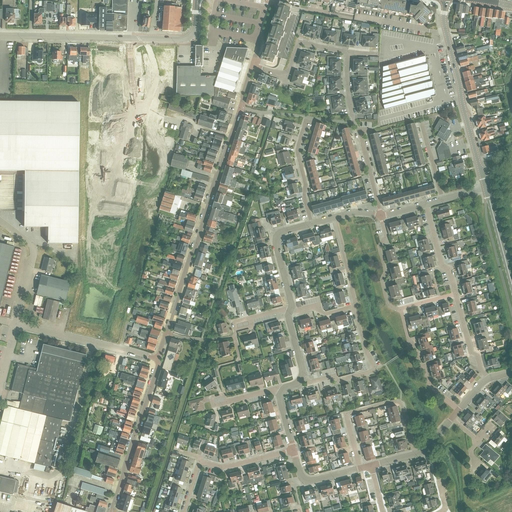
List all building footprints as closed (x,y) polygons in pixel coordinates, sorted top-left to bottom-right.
[(112,0),(112,9),(107,9),(107,8),(99,8),(99,31),(127,32),(127,16),(127,0),(112,0)] [(358,0),(333,0),(333,4),(332,10),(335,11),(337,2),(346,4),(346,7),(357,9),(357,6),(357,5),(358,3),(358,0)] [(382,9),(383,0),(358,0),(358,3),(357,5),(357,6),(368,8),(370,8),(381,10),(382,9)] [(383,0),(382,9),(381,10),(396,13),(398,1),(394,0),(383,0)] [(402,1),(398,1),(396,13),(410,15),(412,3),(407,2),(406,1),(407,0),(403,0),(402,1)] [(38,10),(35,10),(34,15),(34,24),(35,24),(36,25),(37,25),(38,24),(41,24),(41,14),(44,14),(44,11),(46,11),(46,12),(52,12),(52,4),(46,4),(46,2),(42,2),(41,7),(41,9),(38,9),(38,10)] [(278,57),(279,55),(288,58),(301,18),(291,15),(292,14),(289,13),(292,6),(280,2),(275,18),(274,18),(273,21),(274,21),(274,22),(273,21),(272,25),(273,25),(271,31),(269,37),(268,37),(267,40),(268,40),(268,41),(267,40),(266,44),(262,56),(261,59),(262,59),(262,60),(273,64),(276,56),(278,57)] [(414,4),(412,3),(410,15),(414,16),(415,17),(417,15),(418,16),(415,19),(417,21),(420,18),(420,19),(419,20),(421,22),(422,25),(429,23),(428,18),(432,13),(433,15),(434,14),(423,5),(418,3),(414,2),(414,4)] [(67,5),(67,14),(68,14),(68,22),(69,22),(69,27),(75,27),(75,18),(75,14),(71,14),(71,5),(67,5)] [(163,16),(162,31),(172,32),(173,32),(180,32),(180,31),(181,31),(181,32),(182,24),(181,24),(180,24),(182,8),(174,8),(174,7),(164,6),(163,13),(163,16)] [(468,12),(468,15),(472,15),(475,16),(474,21),(473,21),(472,26),(471,29),(476,30),(476,27),(479,8),(474,7),(473,12),(468,12)] [(15,10),(11,10),(8,10),(7,12),(6,12),(6,22),(8,22),(8,23),(14,23),(14,19),(15,14),(15,10)] [(145,11),(142,27),(145,27),(145,28),(147,29),(148,28),(151,17),(151,12),(148,11),(145,11)] [(505,25),(508,25),(509,18),(505,18),(504,17),(505,12),(500,11),(497,30),(499,31),(500,25),(505,25)] [(89,23),(97,23),(97,15),(89,15),(90,14),(82,14),(81,26),(89,26),(89,23)] [(310,38),(313,28),(309,27),(310,24),(305,22),(303,29),(306,29),(304,36),(310,38)] [(313,28),(310,38),(316,39),(318,33),(321,33),(322,27),(317,25),(316,29),(313,28)] [(329,42),(331,32),(328,32),(329,28),(323,27),(322,34),(325,34),(324,41),(323,41),(329,42)] [(331,32),(329,42),(336,43),(335,43),(337,37),(340,37),(341,30),(335,29),(335,33),(331,32)] [(349,45),(350,36),(345,35),(346,29),(342,29),(341,37),(344,38),(343,44),(343,45),(349,45)] [(351,31),(350,36),(349,45),(355,46),(356,39),(359,40),(360,33),(354,32),(354,31),(351,31)] [(369,47),(370,37),(366,37),(367,33),(361,33),(360,40),(364,40),(363,47),(369,47)] [(373,38),(370,37),(369,47),(375,48),(375,47),(375,41),(379,41),(379,34),(373,34),(373,38)] [(475,49),(474,46),(471,47),(465,48),(464,46),(456,48),(457,54),(475,49)] [(28,48),(25,48),(18,48),(18,52),(17,52),(17,59),(25,59),(25,56),(28,56),(28,48)] [(69,56),(69,60),(74,60),(74,62),(79,62),(79,56),(76,56),(76,48),(73,48),(72,48),(70,48),(69,56)] [(86,60),(89,60),(90,49),(84,49),(84,48),(80,48),(80,56),(83,56),(83,64),(86,64),(86,60)] [(219,75),(215,87),(220,89),(222,89),(234,93),(243,64),(245,59),(248,50),(248,49),(232,48),(232,50),(226,53),(224,58),(219,75)] [(37,62),(37,63),(38,63),(39,63),(39,64),(40,64),(40,63),(41,63),(42,62),(42,61),(43,52),(34,51),(34,55),(33,55),(32,61),(36,61),(36,62),(37,62)] [(62,60),(62,56),(61,56),(61,52),(52,52),(52,60),(62,60)] [(302,52),(300,58),(309,61),(310,58),(314,60),(316,54),(309,52),(308,55),(302,53),(302,52)] [(458,56),(459,61),(477,56),(477,55),(477,54),(468,56),(467,53),(458,56)] [(382,92),(382,99),(385,110),(414,102),(431,97),(436,96),(434,91),(431,77),(429,69),(425,55),(421,56),(394,63),(390,64),(385,66),(383,66),(383,81),(382,89),(382,92)] [(478,56),(459,61),(461,67),(469,65),(468,62),(478,59),(478,56)] [(141,57),(130,57),(130,96),(141,96),(141,57)] [(331,66),(341,66),(341,60),(334,60),(334,57),(327,57),(327,63),(331,63),(331,66)] [(309,61),(300,58),(298,64),(305,66),(304,69),(310,71),(312,66),(308,65),(309,61)] [(354,66),(364,67),(364,63),(368,64),(368,58),(361,58),(361,61),(354,60),(354,66)] [(196,66),(188,66),(177,66),(177,97),(214,97),(218,97),(220,89),(215,87),(219,75),(201,75),(201,66),(196,66)] [(341,66),(331,66),(331,69),(327,69),(327,75),(334,75),(334,72),(340,72),(340,73),(341,73),(341,66)] [(354,66),(354,73),(354,72),(361,73),(361,76),(367,76),(368,70),(364,70),(364,67),(354,66)] [(475,70),(463,73),(464,78),(473,76),(483,73),(482,68),(475,70)] [(296,71),(294,77),(303,80),(304,77),(308,78),(310,73),(303,70),(302,73),(296,71)] [(260,76),(258,82),(262,84),(276,88),(277,84),(271,82),(273,78),(268,77),(265,75),(263,75),(262,77),(260,76)] [(331,85),(341,85),(341,78),(341,79),(334,79),(334,76),(327,76),(327,82),(331,82),(331,85)] [(303,80),(294,77),(292,83),(298,85),(298,88),(304,90),(306,84),(302,83),(303,80)] [(354,81),(355,87),(366,86),(368,86),(368,83),(367,77),(361,78),(361,81),(354,81)] [(485,77),(482,78),(478,79),(465,83),(466,87),(479,84),(478,81),(486,80),(485,77)] [(479,84),(466,87),(468,92),(476,90),(481,88),(480,86),(486,84),(485,82),(479,84)] [(96,83),(90,83),(89,163),(117,164),(118,94),(117,94),(118,87),(96,86),(96,83)] [(251,88),(250,93),(258,96),(259,93),(256,92),(256,90),(257,88),(258,88),(261,89),(262,86),(253,83),(251,88)] [(341,85),(331,85),(331,88),(328,89),(328,94),(335,94),(335,91),(341,91),(342,91),(341,85)] [(366,86),(355,87),(355,94),(355,93),(362,93),(362,96),(369,95),(369,89),(368,86),(366,86)] [(219,92),(218,97),(222,98),(223,94),(228,95),(228,97),(235,100),(237,94),(234,93),(222,89),(221,92),(221,93),(219,92)] [(469,99),(477,97),(477,94),(485,92),(485,93),(488,93),(487,89),(468,94),(469,99)] [(250,93),(246,104),(254,106),(255,105),(255,102),(256,100),(258,101),(260,97),(258,96),(250,93)] [(330,105),(343,103),(342,97),(336,98),(335,95),(326,96),(327,100),(329,99),(330,105)] [(485,114),(484,112),(483,108),(480,109),(478,103),(486,101),(486,102),(491,100),(492,104),(499,102),(497,95),(470,101),(471,107),(475,106),(476,110),(477,110),(478,116),(485,114)] [(357,101),(356,102),(358,108),(367,106),(367,102),(370,102),(369,96),(363,97),(363,100),(357,102),(357,101)] [(222,98),(218,97),(214,97),(212,104),(228,109),(231,100),(225,98),(222,98)] [(268,99),(267,103),(266,105),(275,107),(276,105),(277,106),(278,102),(268,99)] [(343,103),(330,105),(331,114),(338,113),(338,110),(344,109),(345,109),(343,103)] [(367,106),(358,108),(359,114),(359,113),(366,112),(366,115),(373,114),(372,108),(368,109),(367,106)] [(141,111),(130,111),(129,152),(140,153),(141,111)] [(204,114),(203,116),(215,120),(225,123),(228,114),(217,111),(215,117),(211,115),(210,116),(204,114)] [(198,124),(198,125),(212,129),(214,130),(214,128),(215,126),(215,125),(214,124),(214,123),(215,120),(203,116),(201,115),(201,116),(198,124)] [(271,121),(264,118),(262,125),(269,127),(271,121)] [(498,118),(495,119),(494,119),(491,120),(476,124),(477,128),(480,127),(481,129),(486,127),(486,124),(499,121),(498,118)] [(440,119),(434,129),(439,132),(436,136),(440,139),(441,139),(444,141),(446,142),(449,137),(452,133),(452,132),(450,131),(450,130),(449,128),(450,125),(440,119)] [(225,123),(215,120),(214,123),(220,124),(219,126),(228,129),(229,124),(225,123)] [(239,128),(245,130),(247,131),(249,132),(250,127),(247,126),(248,122),(241,120),(239,128)] [(293,133),(295,127),(292,126),(293,123),(285,120),(283,127),(287,128),(286,131),(293,133)] [(183,127),(192,130),(193,126),(187,124),(188,123),(185,122),(183,127)] [(315,129),(322,131),(324,125),(317,123),(315,129)] [(215,126),(214,128),(217,129),(217,127),(219,127),(219,128),(221,128),(219,132),(226,134),(228,129),(219,126),(216,125),(215,125),(215,126)] [(239,128),(235,140),(241,142),(243,135),(246,136),(247,132),(244,131),(245,130),(239,128)] [(343,136),(350,134),(349,128),(341,130),(343,136)] [(322,131),(315,129),(313,135),(321,137),(322,131)] [(497,132),(480,137),(481,140),(484,140),(484,141),(494,139),(493,136),(498,135),(497,132)] [(211,133),(209,138),(222,142),(224,137),(211,133)] [(279,137),(278,140),(281,141),(280,143),(288,146),(289,141),(291,142),(292,136),(280,133),(279,137)] [(321,137),(313,135),(312,141),(319,143),(321,137)] [(222,142),(209,138),(207,137),(206,141),(208,141),(207,143),(221,147),(222,142)] [(231,151),(239,153),(244,155),(246,148),(244,147),(245,143),(241,142),(235,140),(231,151)] [(319,143),(312,141),(310,147),(317,149),(319,143)] [(438,148),(437,150),(438,152),(438,153),(444,151),(449,149),(449,146),(447,146),(447,145),(443,143),(441,142),(438,148)] [(203,146),(206,147),(218,151),(219,152),(221,147),(213,144),(213,146),(204,143),(203,146)] [(277,153),(283,152),(282,146),(275,144),(277,153)] [(489,148),(488,146),(482,147),(484,155),(496,152),(496,151),(498,150),(497,146),(489,148)] [(207,155),(216,158),(218,152),(202,147),(201,150),(208,152),(207,155)] [(317,149),(310,147),(308,153),(315,155),(317,149)] [(239,153),(231,151),(230,155),(237,158),(243,160),(244,157),(238,155),(239,153)] [(290,157),(289,152),(279,154),(282,166),(291,164),(289,157),(290,157)] [(174,153),(171,167),(172,167),(185,170),(188,159),(185,158),(186,157),(174,153)] [(200,153),(199,156),(204,157),(203,160),(205,160),(207,161),(214,163),(216,158),(207,155),(200,153)] [(451,167),(449,167),(450,172),(451,175),(452,175),(455,174),(455,176),(460,175),(464,174),(464,172),(463,169),(463,167),(464,167),(463,160),(461,161),(461,160),(460,156),(453,158),(454,163),(450,164),(451,167)] [(198,161),(197,163),(198,164),(199,164),(213,168),(214,163),(207,161),(205,160),(204,163),(198,161)] [(308,168),(316,166),(314,160),(307,162),(308,168)] [(211,173),(211,174),(213,168),(199,164),(197,169),(201,170),(202,167),(205,168),(204,171),(211,174),(211,173)] [(226,167),(222,179),(232,182),(232,180),(236,182),(237,179),(232,178),(234,172),(241,174),(241,173),(242,170),(236,168),(236,169),(226,166),(226,167)] [(287,180),(295,178),(293,170),(292,167),(282,169),(283,173),(285,173),(287,180)] [(360,170),(352,172),(354,178),(361,176),(360,170)] [(210,178),(183,171),(181,175),(182,175),(181,177),(187,178),(187,177),(190,178),(191,178),(192,176),(194,178),(198,179),(198,180),(201,181),(201,180),(208,182),(210,178)] [(232,182),(222,179),(221,184),(229,186),(235,188),(237,182),(236,182),(232,180),(232,182)] [(290,190),(298,188),(297,183),(294,184),(293,181),(284,183),(285,186),(288,185),(290,190)] [(188,188),(187,191),(204,196),(206,190),(207,187),(199,184),(197,191),(188,188)] [(221,184),(218,193),(226,196),(228,189),(234,191),(235,188),(229,186),(221,184)] [(320,184),(313,186),(314,192),(322,190),(320,184)] [(298,188),(290,190),(291,195),(288,196),(288,199),(297,197),(296,194),(299,193),(298,188)] [(182,190),(182,193),(186,194),(195,197),(194,200),(202,202),(204,196),(187,191),(183,190),(182,190)] [(366,191),(360,193),(362,200),(368,198),(366,191)] [(175,215),(181,197),(165,192),(160,210),(175,215)] [(218,193),(215,202),(226,206),(228,201),(232,202),(233,198),(232,198),(229,197),(227,196),(226,196),(218,193)] [(269,197),(258,195),(261,203),(270,201),(269,197)] [(350,203),(348,196),(342,198),(342,199),(344,205),(350,203)] [(342,199),(336,200),(338,208),(344,206),(344,205),(342,199)] [(264,212),(273,210),(271,201),(263,203),(264,212)] [(213,208),(223,212),(224,211),(229,212),(230,208),(228,207),(214,203),(213,208)] [(320,213),(318,205),(312,207),(314,214),(320,213)] [(449,210),(450,210),(449,206),(442,208),(443,211),(437,212),(439,219),(450,216),(449,210)] [(287,212),(284,213),(285,219),(288,218),(289,221),(294,220),(292,212),(291,207),(286,209),(287,212)] [(240,217),(223,212),(213,208),(209,220),(216,222),(217,223),(218,218),(217,218),(217,217),(233,222),(234,219),(238,220),(240,217)] [(297,210),(292,212),(294,220),(299,218),(298,215),(301,214),(300,208),(297,209),(297,210)] [(275,216),(277,224),(282,223),(281,220),(284,219),(283,213),(280,214),(279,211),(274,212),(275,216)] [(277,224),(275,216),(274,212),(266,214),(266,216),(267,217),(268,223),(271,222),(272,226),(277,224)] [(181,214),(180,217),(196,222),(197,216),(189,213),(188,216),(181,214)] [(412,218),(414,227),(420,225),(420,226),(423,226),(421,219),(418,220),(417,216),(412,218)] [(407,223),(404,224),(406,230),(409,229),(409,231),(415,230),(414,227),(412,218),(406,219),(407,223)] [(252,224),(251,225),(252,231),(254,230),(256,235),(265,233),(264,228),(261,228),(259,222),(259,221),(259,219),(252,219),(252,224)] [(443,233),(452,230),(451,227),(451,225),(454,225),(453,219),(446,221),(447,224),(441,226),(443,233)] [(217,223),(216,222),(209,220),(206,231),(212,233),(217,234),(218,231),(213,229),(214,228),(215,229),(216,225),(222,227),(223,224),(217,223)] [(189,232),(193,233),(195,227),(194,227),(196,223),(188,221),(186,227),(175,224),(174,227),(184,231),(184,230),(189,232)] [(400,221),(395,222),(397,231),(403,230),(403,231),(406,230),(404,224),(401,224),(400,221)] [(397,231),(395,222),(389,224),(390,227),(387,228),(389,235),(392,234),(392,233),(397,231)] [(331,228),(325,230),(328,241),(337,238),(335,231),(332,232),(331,228)] [(321,235),(318,236),(320,243),(328,241),(325,230),(320,232),(321,235)] [(452,230),(443,233),(444,240),(451,238),(451,241),(459,239),(458,234),(454,235),(453,234),(452,230)] [(205,235),(204,241),(212,244),(213,239),(215,239),(215,238),(214,238),(215,235),(206,232),(206,235),(205,235)] [(265,233),(256,235),(257,239),(254,239),(256,244),(265,242),(265,239),(266,238),(265,233)] [(314,233),(308,235),(310,242),(313,241),(314,246),(320,244),(320,243),(318,236),(315,237),(314,233)] [(177,240),(189,244),(191,238),(183,235),(182,238),(178,236),(177,240)] [(310,242),(308,235),(303,236),(304,240),(301,241),(303,248),(303,249),(309,247),(307,243),(310,242)] [(420,247),(429,245),(428,239),(424,240),(424,237),(417,239),(418,242),(419,242),(420,247)] [(297,238),(291,239),(294,250),(303,248),(301,241),(298,241),(297,238)] [(287,244),(284,245),(286,252),(290,251),(291,255),(295,254),(294,250),(291,239),(286,241),(287,244)] [(186,255),(189,245),(180,242),(179,246),(175,245),(175,246),(172,246),(170,250),(171,251),(176,252),(177,252),(186,255)] [(0,304),(14,247),(0,243),(0,304)] [(448,254),(457,252),(456,249),(459,248),(457,243),(451,245),(451,247),(447,249),(448,254)] [(261,254),(270,252),(268,246),(264,247),(263,245),(256,246),(258,251),(260,251),(261,254)] [(421,251),(418,252),(419,257),(420,257),(422,256),(428,254),(427,251),(431,250),(429,245),(420,247),(421,251)] [(387,257),(396,255),(395,249),(396,249),(395,246),(388,248),(389,251),(386,252),(387,257)] [(13,298),(22,248),(15,247),(5,297),(13,298)] [(197,260),(207,263),(209,258),(205,257),(206,255),(208,249),(201,247),(200,247),(199,252),(197,260)] [(270,252),(261,254),(261,257),(259,258),(261,263),(267,261),(266,258),(271,257),(270,252)] [(458,255),(457,252),(448,254),(449,259),(454,258),(455,261),(462,259),(460,254),(458,255)] [(326,256),(325,256),(326,262),(327,265),(332,264),(339,262),(338,256),(334,257),(333,254),(332,254),(326,256)] [(422,256),(420,257),(422,265),(425,264),(434,262),(432,256),(429,257),(428,254),(422,256)] [(175,260),(183,263),(185,257),(178,255),(178,258),(174,257),(174,256),(168,255),(167,258),(175,260)] [(396,255),(387,257),(389,263),(392,262),(393,265),(399,263),(399,260),(397,260),(396,255)] [(54,260),(44,258),(41,270),(51,272),(54,260)] [(164,261),(163,265),(165,265),(181,270),(183,264),(183,263),(175,260),(173,265),(168,263),(168,262),(164,261)] [(207,263),(197,260),(194,268),(201,270),(203,265),(205,266),(204,268),(210,270),(212,265),(207,263)] [(467,269),(471,268),(470,265),(469,265),(467,260),(461,262),(461,265),(457,266),(458,271),(467,269)] [(292,274),(302,272),(301,268),(303,268),(301,262),(295,264),(296,267),(291,268),(292,274)] [(339,262),(332,264),(332,266),(329,267),(331,273),(332,273),(338,271),(337,268),(341,267),(339,262)] [(261,265),(256,266),(257,271),(261,270),(265,269),(266,273),(267,275),(272,274),(271,271),(275,270),(273,265),(268,266),(268,263),(261,265)] [(394,268),(390,269),(392,274),(401,272),(404,271),(402,266),(400,266),(399,263),(393,265),(394,268)] [(467,269),(458,271),(460,277),(464,275),(465,278),(472,277),(470,271),(472,271),(471,268),(467,269)] [(172,279),(178,281),(180,272),(173,269),(171,276),(165,274),(161,273),(160,276),(165,277),(168,278),(172,279)] [(339,271),(338,271),(332,273),(333,276),(334,275),(336,281),(344,279),(342,273),(340,274),(339,271)] [(302,272),(292,274),(294,281),(299,279),(300,282),(306,280),(305,275),(303,276),(302,272)] [(401,272),(392,274),(393,280),(397,279),(398,282),(405,280),(404,277),(402,277),(401,272)] [(426,273),(419,275),(420,278),(421,278),(423,283),(432,281),(430,275),(427,276),(426,273)] [(65,302),(70,282),(41,275),(36,295),(37,295),(38,295),(65,302)] [(188,287),(188,288),(196,290),(198,290),(200,285),(197,284),(197,283),(199,279),(191,276),(188,286),(188,287)] [(266,287),(277,284),(276,278),(271,280),(271,277),(264,279),(266,287)] [(160,280),(159,284),(162,285),(164,285),(175,288),(177,282),(178,281),(172,279),(172,281),(171,280),(170,283),(160,280)] [(344,279),(336,281),(337,287),(336,287),(336,290),(340,289),(343,288),(343,285),(345,285),(344,279)] [(463,290),(472,287),(471,284),(474,284),(472,279),(465,280),(466,283),(462,284),(463,290)] [(306,280),(300,282),(300,285),(295,286),(297,292),(306,290),(305,286),(308,286),(306,280)] [(432,281),(423,283),(424,288),(423,289),(424,292),(425,292),(430,290),(430,287),(433,286),(432,281)] [(277,284),(266,287),(265,287),(266,290),(267,295),(275,293),(274,290),(279,289),(277,284)] [(230,290),(227,291),(229,302),(231,302),(233,308),(236,307),(238,313),(237,313),(238,315),(238,317),(241,316),(240,315),(240,312),(244,311),(242,302),(239,303),(238,298),(239,298),(236,289),(235,289),(235,287),(234,285),(229,287),(230,289),(230,290)] [(472,287),(463,290),(464,295),(467,294),(468,297),(470,297),(476,295),(475,290),(473,290),(472,287)] [(196,290),(188,288),(183,302),(190,304),(190,305),(192,306),(195,306),(196,303),(193,302),(196,292),(198,293),(198,290),(196,290)] [(340,289),(336,290),(333,291),(334,294),(336,294),(337,299),(345,297),(343,292),(341,292),(340,289)] [(430,290),(425,292),(427,297),(435,295),(434,289),(430,290)] [(306,290),(297,292),(299,298),(304,297),(304,300),(311,298),(310,293),(307,294),(306,290)] [(401,296),(399,291),(391,293),(392,299),(395,298),(396,301),(403,299),(402,296),(401,296)] [(36,296),(34,305),(40,307),(43,298),(38,296),(38,295),(37,295),(37,296),(36,296)] [(254,295),(251,296),(245,297),(246,300),(248,308),(252,308),(252,311),(261,309),(260,307),(259,303),(259,300),(258,298),(255,299),(254,295)] [(275,295),(267,297),(268,303),(270,302),(273,301),(274,304),(274,305),(282,302),(281,297),(276,298),(275,295)] [(345,297),(337,299),(335,300),(336,306),(337,305),(338,308),(345,307),(344,304),(346,303),(345,297)] [(468,308),(477,306),(476,303),(478,302),(477,297),(470,299),(471,302),(466,303),(468,308)] [(54,322),(59,302),(47,299),(43,319),(54,322)] [(162,311),(161,314),(167,315),(167,313),(168,311),(168,310),(169,309),(168,308),(170,303),(162,301),(160,307),(156,306),(155,309),(159,310),(160,309),(163,310),(163,311),(162,311)] [(192,306),(190,305),(183,303),(180,314),(181,314),(180,318),(187,320),(189,314),(191,314),(192,310),(191,310),(192,306)] [(443,308),(440,309),(442,315),(442,317),(451,315),(450,312),(448,303),(442,305),(443,308)] [(481,305),(477,306),(468,308),(469,314),(470,317),(474,315),(481,314),(480,308),(482,308),(481,305)] [(436,306),(431,308),(433,317),(439,315),(439,316),(442,315),(440,309),(437,310),(436,306)] [(228,315),(223,308),(220,311),(225,318),(228,315)] [(427,315),(424,316),(427,326),(430,326),(428,319),(428,318),(433,317),(431,308),(425,309),(427,315)] [(154,321),(163,324),(164,324),(165,319),(167,315),(161,314),(160,317),(154,315),(153,318),(149,317),(149,319),(148,319),(148,320),(149,320),(150,320),(154,321)] [(346,315),(341,317),(343,325),(347,324),(347,325),(353,323),(350,315),(347,316),(346,315)] [(421,315),(415,317),(417,325),(423,324),(424,327),(427,326),(424,316),(421,317),(421,315)] [(163,324),(154,321),(150,320),(149,320),(138,317),(136,321),(154,327),(154,328),(161,330),(162,329),(163,327),(162,327),(163,324)] [(343,325),(341,317),(336,318),(336,320),(333,321),(336,330),(339,329),(338,326),(343,325)] [(410,320),(407,320),(407,322),(409,329),(412,328),(413,330),(418,328),(417,325),(415,317),(409,318),(410,320)] [(305,320),(308,328),(311,327),(311,329),(316,328),(314,319),(311,320),(311,318),(305,320)] [(475,330),(487,327),(488,326),(487,321),(485,321),(485,318),(478,320),(479,323),(474,324),(475,330)] [(308,328),(305,320),(300,321),(301,325),(298,325),(299,330),(300,332),(305,331),(305,329),(308,328)] [(336,330),(333,321),(331,322),(330,320),(325,321),(327,329),(332,328),(333,330),(336,330)] [(176,324),(174,331),(188,335),(190,329),(192,324),(180,321),(179,325),(178,324),(176,324)] [(272,321),(265,323),(267,330),(268,330),(272,329),(273,331),(274,331),(275,333),(278,332),(278,330),(281,329),(280,322),(275,324),(274,321),(272,321)] [(327,329),(325,321),(319,323),(320,325),(317,325),(319,334),(322,333),(322,331),(327,329)] [(220,335),(228,333),(225,323),(218,325),(220,335)] [(450,336),(459,334),(457,328),(455,329),(454,326),(446,328),(447,334),(450,333),(450,336)] [(487,327),(475,330),(477,335),(481,334),(482,336),(489,335),(488,333),(487,327)] [(141,333),(158,338),(159,336),(159,337),(161,332),(152,329),(151,332),(142,330),(141,333)] [(158,338),(141,333),(140,336),(149,339),(148,342),(157,345),(158,340),(158,338)] [(347,343),(356,340),(355,334),(349,336),(348,333),(341,335),(342,340),(346,339),(347,343)] [(420,345),(429,342),(428,338),(430,338),(428,333),(422,335),(423,338),(418,339),(420,345)] [(259,347),(256,334),(251,335),(251,336),(243,338),(245,347),(255,345),(255,348),(259,347)] [(459,334),(450,336),(451,338),(449,339),(450,345),(459,342),(458,340),(460,339),(459,334)] [(277,345),(285,342),(283,337),(279,338),(278,335),(270,337),(271,340),(272,340),(273,342),(276,341),(277,345)] [(489,335),(482,336),(483,339),(478,340),(480,346),(488,344),(487,341),(490,340),(489,337),(489,335)] [(162,369),(171,371),(175,358),(178,359),(179,355),(176,354),(178,349),(177,349),(180,341),(172,339),(162,369)] [(306,349),(314,347),(317,346),(316,341),(314,342),(313,339),(308,340),(308,343),(305,344),(306,349)] [(156,346),(143,341),(138,340),(137,344),(141,345),(140,348),(147,350),(147,349),(154,351),(155,350),(156,349),(155,348),(156,346)] [(229,346),(230,346),(229,342),(218,344),(219,349),(220,349),(222,357),(231,354),(229,346)] [(285,342),(277,345),(277,348),(275,349),(275,351),(274,351),(274,354),(282,352),(282,349),(286,348),(285,342)] [(429,342),(420,345),(422,350),(426,349),(427,352),(434,350),(436,349),(436,347),(433,348),(432,345),(430,346),(429,342)] [(459,342),(450,345),(451,348),(453,347),(454,349),(455,352),(463,350),(462,345),(459,345),(459,342)] [(349,353),(359,350),(357,344),(351,346),(350,343),(344,345),(345,350),(348,349),(349,353)] [(488,344),(480,346),(481,351),(486,350),(486,353),(493,351),(492,346),(489,347),(488,344)] [(7,401),(0,429),(0,455),(5,456),(35,464),(33,470),(49,474),(62,420),(70,422),(74,407),(84,363),(86,355),(43,345),(41,353),(37,369),(18,364),(11,391),(21,393),(20,402),(13,402),(13,401),(13,402),(7,401)] [(316,352),(314,347),(306,349),(308,354),(311,353),(312,356),(318,354),(317,352),(316,352)] [(434,350),(427,352),(428,355),(423,356),(425,362),(434,359),(433,356),(435,355),(434,352),(437,351),(436,349),(434,350)] [(464,355),(463,350),(455,352),(452,353),(454,361),(463,359),(462,356),(464,355)] [(345,356),(335,358),(337,363),(347,361),(347,360),(351,358),(352,362),(361,360),(360,354),(354,356),(353,353),(345,355),(345,356)] [(105,354),(104,360),(113,363),(114,356),(105,354)] [(311,366),(319,363),(318,360),(322,360),(320,354),(319,355),(312,357),(313,360),(309,360),(311,366)] [(497,362),(496,358),(487,361),(489,367),(493,366),(494,369),(501,367),(499,362),(497,362)] [(294,367),(291,359),(286,360),(287,364),(281,366),(285,378),(292,376),(290,368),(294,367)] [(431,372),(440,370),(439,366),(442,365),(440,360),(433,362),(434,365),(430,366),(431,372)] [(355,372),(364,370),(362,364),(356,365),(356,362),(349,364),(350,369),(353,368),(355,372)] [(319,363),(311,366),(312,371),(315,370),(316,373),(322,371),(321,368),(322,368),(321,363),(319,363)] [(276,375),(280,374),(277,365),(274,366),(275,371),(264,374),(266,382),(273,380),(274,381),(278,380),(276,375)] [(471,365),(465,371),(468,374),(475,380),(478,375),(474,372),(476,370),(471,365)] [(131,368),(130,371),(139,374),(139,377),(146,379),(147,378),(147,376),(147,375),(147,374),(134,369),(131,368)] [(441,373),(440,370),(431,372),(433,378),(437,377),(438,379),(445,378),(443,373),(441,373)] [(157,387),(166,389),(169,379),(167,379),(169,373),(162,371),(158,381),(159,381),(157,387)] [(123,380),(143,386),(145,381),(118,372),(116,378),(123,380)] [(259,385),(263,384),(260,373),(256,374),(256,375),(249,377),(251,386),(259,384),(259,385)] [(461,374),(459,377),(460,379),(465,383),(467,380),(471,384),(475,380),(468,374),(466,377),(464,375),(463,375),(461,374)] [(242,388),(245,387),(243,377),(239,377),(239,379),(226,382),(228,391),(242,387),(242,388)] [(371,394),(383,391),(379,377),(371,380),(373,387),(369,388),(371,394)] [(215,387),(218,385),(213,378),(207,382),(206,381),(202,384),(207,391),(214,386),(215,387)] [(460,379),(457,382),(459,384),(457,387),(464,393),(467,388),(463,385),(465,383),(460,379)] [(143,386),(123,380),(122,383),(135,387),(134,390),(141,392),(143,386)] [(355,383),(357,390),(358,392),(362,391),(363,394),(368,393),(366,386),(363,387),(361,381),(355,383)] [(500,384),(496,388),(503,394),(505,392),(508,394),(509,394),(510,394),(511,393),(511,392),(511,391),(511,390),(511,389),(511,386),(507,383),(506,385),(504,387),(500,384)] [(351,397),(356,396),(354,389),(351,390),(349,384),(343,386),(346,396),(350,394),(351,397)] [(453,388),(449,392),(454,396),(456,393),(460,397),(464,393),(457,387),(455,385),(453,388)] [(496,388),(492,393),(496,396),(494,399),(499,403),(501,401),(502,402),(504,400),(502,399),(501,397),(503,394),(496,388)] [(336,389),(331,390),(333,399),(336,398),(336,400),(337,400),(338,402),(343,401),(341,394),(338,395),(336,389)] [(307,391),(308,392),(305,393),(307,403),(310,402),(310,401),(315,399),(315,401),(321,400),(319,392),(316,393),(315,390),(309,392),(309,390),(307,391)] [(333,399),(331,390),(325,392),(326,398),(323,398),(325,405),(330,404),(330,402),(331,401),(330,400),(333,399)] [(133,394),(128,392),(123,391),(122,393),(127,395),(139,399),(141,393),(134,391),(133,394)] [(301,394),(295,395),(298,404),(303,403),(304,407),(307,406),(305,397),(302,398),(301,394)] [(298,404),(295,395),(290,397),(291,401),(288,402),(291,410),(296,409),(295,405),(298,404)] [(482,396),(478,400),(486,406),(488,409),(492,405),(491,404),(492,403),(493,401),(488,397),(486,399),(482,396)] [(161,399),(153,397),(151,403),(156,405),(155,409),(157,409),(159,410),(160,405),(159,405),(161,399)] [(203,403),(205,402),(204,398),(189,402),(190,407),(195,406),(196,412),(204,409),(203,403)] [(138,405),(125,401),(123,400),(123,403),(130,405),(130,408),(136,410),(138,405)] [(264,407),(265,409),(273,407),(272,402),(267,403),(266,400),(260,402),(261,407),(264,407)] [(478,400),(474,405),(479,408),(477,410),(482,415),(485,411),(483,409),(486,406),(478,400)] [(388,416),(399,414),(397,406),(389,408),(388,405),(381,408),(381,411),(388,409),(389,412),(387,412),(388,416)] [(119,412),(134,416),(136,411),(129,409),(128,412),(124,410),(125,407),(121,406),(119,412)] [(247,417),(250,416),(248,406),(237,409),(239,417),(247,415),(247,417)] [(275,413),(273,407),(265,409),(265,412),(262,413),(264,418),(271,417),(270,414),(275,413)] [(223,420),(234,417),(232,409),(229,410),(221,412),(223,420)] [(498,410),(492,417),(495,419),(493,420),(501,427),(507,420),(501,416),(503,415),(498,410)] [(134,416),(119,412),(117,411),(117,414),(127,417),(126,419),(133,421),(134,416)] [(469,411),(465,415),(474,423),(477,420),(479,422),(482,418),(478,414),(476,416),(469,411)] [(357,422),(365,420),(363,415),(364,415),(364,412),(358,413),(359,416),(355,417),(357,422)] [(147,418),(144,427),(151,429),(152,424),(157,425),(160,417),(156,416),(148,414),(147,418)] [(217,431),(218,424),(214,423),(216,415),(209,414),(206,426),(213,427),(212,430),(217,431)] [(390,423),(379,426),(380,430),(388,428),(394,427),(393,423),(396,422),(401,421),(399,414),(388,416),(390,423)] [(465,415),(462,420),(468,425),(466,428),(471,432),(474,428),(472,426),(474,423),(465,415)] [(310,424),(308,419),(308,416),(297,419),(298,421),(296,422),(297,427),(309,424),(310,424)] [(331,426),(332,426),(340,424),(339,419),(335,420),(334,416),(328,418),(329,424),(328,424),(328,427),(331,426)] [(267,422),(265,422),(267,427),(270,426),(278,424),(276,419),(273,420),(272,417),(266,419),(267,422)] [(113,423),(131,428),(132,423),(125,421),(125,424),(116,421),(114,420),(113,423)] [(365,423),(365,420),(357,422),(358,427),(361,426),(362,429),(369,427),(367,422),(365,423)] [(131,428),(113,423),(112,425),(123,428),(122,431),(129,433),(131,428)] [(278,424),(270,426),(271,431),(270,432),(271,435),(276,433),(276,430),(279,429),(278,424)] [(309,424),(297,427),(298,432),(302,431),(303,434),(311,432),(311,431),(311,429),(310,429),(309,424)] [(332,426),(331,426),(332,429),(332,431),(333,434),(334,436),(341,434),(340,429),(341,429),(340,424),(332,426)] [(103,428),(95,425),(92,433),(101,436),(103,428)] [(398,429),(397,426),(394,427),(388,428),(390,434),(395,432),(396,437),(405,435),(403,428),(398,429)] [(151,429),(144,427),(141,436),(144,437),(145,434),(149,435),(151,429)] [(363,432),(359,433),(361,438),(369,436),(371,435),(369,427),(362,429),(363,432)] [(109,434),(127,440),(128,435),(122,433),(121,435),(115,433),(116,432),(110,431),(109,434)] [(491,440),(489,443),(489,444),(493,447),(496,444),(497,445),(498,445),(499,447),(504,441),(502,440),(504,437),(497,431),(495,434),(496,435),(491,440)] [(311,432),(303,434),(301,434),(302,437),(300,437),(301,442),(309,441),(308,440),(313,439),(311,432)] [(274,442),(282,440),(281,435),(277,436),(276,433),(271,435),(271,437),(269,438),(270,443),(274,442)] [(109,434),(108,437),(110,437),(119,440),(118,443),(125,445),(127,440),(109,434)] [(187,445),(189,438),(180,435),(177,443),(181,444),(181,443),(187,445)] [(334,437),(333,437),(334,442),(333,442),(334,445),(345,442),(344,437),(340,438),(340,435),(334,437)] [(369,436),(361,438),(362,443),(365,442),(366,445),(373,443),(372,438),(369,438),(369,436)] [(205,440),(200,439),(199,441),(196,440),(193,449),(199,451),(200,446),(203,447),(204,444),(205,440)] [(256,451),(262,450),(260,441),(257,442),(256,439),(251,441),(253,449),(256,449),(256,451)] [(309,441),(301,442),(303,448),(305,447),(306,449),(315,447),(315,444),(314,444),(313,439),(308,440),(309,441)] [(393,441),(390,442),(390,444),(394,443),(395,446),(397,445),(399,450),(408,448),(406,442),(407,442),(407,441),(402,442),(401,439),(393,441)] [(245,445),(243,446),(245,454),(250,453),(250,452),(253,451),(251,443),(250,440),(244,442),(245,445)] [(282,440),(274,442),(275,447),(274,447),(275,450),(281,449),(280,446),(283,445),(282,440)] [(112,442),(111,447),(124,451),(125,446),(118,444),(112,442)] [(345,442),(334,445),(336,453),(338,452),(344,451),(343,448),(346,447),(345,442)] [(138,444),(134,457),(141,459),(144,450),(146,450),(147,447),(152,448),(153,445),(148,444),(148,443),(147,445),(141,443),(141,445),(138,444)] [(204,444),(203,447),(202,449),(205,450),(204,454),(209,455),(212,447),(212,444),(210,443),(209,443),(208,444),(207,444),(207,445),(204,444)] [(245,454),(243,446),(241,446),(240,443),(233,444),(234,444),(236,454),(240,453),(240,455),(245,454)] [(367,447),(363,448),(365,453),(375,451),(375,449),(373,443),(366,445),(367,447)] [(212,447),(209,455),(214,457),(214,456),(218,457),(218,448),(216,448),(216,447),(216,446),(215,445),(212,444),(212,447)] [(229,449),(227,450),(229,458),(234,457),(234,456),(236,455),(236,454),(234,444),(229,446),(229,447),(229,449)] [(494,462),(499,456),(489,447),(488,446),(486,445),(482,449),(485,451),(480,456),(488,462),(490,459),(494,462)] [(101,446),(98,453),(108,456),(108,455),(120,459),(121,455),(122,456),(124,451),(111,447),(110,449),(101,446)] [(219,449),(219,451),(219,458),(219,460),(224,459),(229,458),(227,450),(226,446),(223,447),(219,448),(219,449)] [(315,447),(306,449),(307,452),(304,453),(305,458),(313,456),(316,455),(314,450),(316,450),(315,447)] [(346,450),(344,451),(336,453),(337,458),(340,457),(341,460),(349,458),(348,453),(347,453),(346,450)] [(376,451),(375,451),(365,453),(366,458),(367,461),(376,459),(375,456),(377,456),(376,451)] [(106,466),(116,469),(120,459),(108,455),(108,456),(98,453),(98,452),(95,463),(102,465),(106,466)] [(313,456),(305,458),(307,463),(308,466),(310,465),(313,464),(320,462),(318,457),(318,455),(316,455),(313,456)] [(180,465),(188,467),(190,462),(186,461),(187,458),(181,456),(179,461),(181,462),(180,465)] [(130,472),(129,473),(138,475),(139,474),(140,471),(141,467),(139,466),(141,459),(134,457),(131,468),(130,469),(130,472)] [(341,460),(338,461),(339,466),(340,465),(341,468),(348,466),(347,464),(350,463),(349,458),(341,460)] [(426,460),(420,462),(423,471),(426,470),(427,473),(432,471),(430,464),(427,465),(426,460)] [(275,464),(273,465),(275,471),(276,475),(279,474),(287,472),(285,465),(283,466),(282,462),(275,464)] [(320,462),(313,464),(314,467),(309,468),(310,473),(319,471),(318,468),(321,467),(320,462)] [(416,468),(413,469),(415,476),(415,478),(418,477),(418,475),(420,474),(423,474),(423,471),(420,462),(414,463),(416,468)] [(188,467),(180,465),(178,464),(177,467),(180,468),(179,470),(187,472),(188,467)] [(106,466),(102,465),(101,471),(105,472),(104,474),(114,478),(117,469),(116,469),(106,466)] [(407,465),(401,467),(403,476),(407,475),(407,478),(413,476),(411,469),(408,470),(407,465)] [(259,467),(253,468),(257,482),(265,479),(264,473),(261,474),(259,467)] [(403,476),(401,467),(395,468),(396,473),(393,474),(395,481),(401,479),(400,477),(403,476)] [(484,467),(477,475),(483,480),(485,482),(492,474),(490,472),(489,472),(484,467)] [(257,483),(257,482),(253,468),(247,470),(249,477),(246,477),(248,484),(252,483),(253,484),(257,483)] [(187,472),(179,470),(176,469),(175,474),(177,475),(185,477),(187,472)] [(491,469),(489,472),(490,472),(492,474),(497,478),(499,476),(493,471),(491,469)] [(381,472),(383,478),(381,478),(382,481),(384,480),(384,481),(387,480),(388,483),(393,481),(392,474),(389,475),(387,470),(381,472)] [(248,484),(246,477),(243,478),(242,471),(236,473),(238,483),(242,482),(242,485),(248,484)] [(289,479),(287,472),(279,474),(276,475),(276,477),(279,476),(281,481),(289,479)] [(238,483),(236,473),(230,474),(232,481),(229,482),(230,488),(236,487),(235,484),(238,483)] [(185,477),(177,475),(176,478),(173,477),(172,482),(178,484),(179,481),(183,483),(185,477)] [(202,481),(210,484),(211,481),(214,482),(216,477),(210,475),(209,478),(204,476),(202,481)] [(0,476),(0,492),(13,495),(13,493),(17,493),(19,482),(16,481),(16,480),(0,476)] [(91,478),(112,485),(114,479),(107,477),(106,480),(92,476),(91,478)] [(368,489),(366,481),(363,482),(361,477),(356,478),(358,487),(361,486),(363,490),(368,489)] [(140,484),(136,483),(136,482),(127,480),(126,484),(123,493),(130,496),(133,487),(137,488),(138,485),(139,486),(140,484)] [(351,480),(345,481),(348,489),(351,489),(352,492),(357,490),(355,484),(352,484),(351,480)] [(202,481),(201,486),(212,490),(212,488),(209,487),(210,484),(202,481)] [(348,489),(345,481),(340,482),(341,487),(339,488),(340,495),(345,493),(346,495),(349,494),(348,489)] [(178,484),(172,482),(170,486),(170,487),(173,488),(172,491),(180,493),(182,488),(177,487),(178,484)] [(424,485),(425,489),(424,489),(423,490),(423,491),(424,496),(434,493),(432,483),(424,485)] [(283,494),(292,491),(291,485),(285,487),(284,484),(277,486),(279,492),(282,491),(283,494)] [(332,484),(326,486),(329,496),(332,495),(333,498),(339,497),(337,490),(334,491),(332,484)] [(329,496),(326,486),(321,487),(322,494),(319,495),(321,500),(321,502),(327,500),(326,497),(329,496)] [(315,489),(309,490),(312,500),(315,499),(315,501),(321,500),(319,495),(319,493),(316,494),(315,489)] [(180,493),(172,491),(168,490),(167,495),(168,495),(171,496),(178,498),(180,493)] [(312,500),(309,490),(304,492),(305,496),(302,497),(304,504),(309,503),(310,504),(313,504),(312,500)] [(389,502),(398,500),(398,497),(400,496),(399,491),(392,493),(393,495),(388,497),(389,502)] [(207,494),(199,492),(197,497),(199,497),(198,500),(207,503),(209,498),(206,497),(207,494)] [(84,511),(87,511),(104,511),(107,503),(102,502),(103,501),(104,497),(96,494),(95,498),(90,497),(89,501),(98,504),(97,507),(89,505),(88,508),(86,507),(84,511)] [(126,511),(132,497),(122,494),(118,509),(126,511)] [(285,502),(281,503),(282,509),(287,508),(289,507),(288,505),(294,503),(293,497),(292,497),(291,495),(283,497),(284,499),(285,502)] [(428,508),(438,506),(436,499),(427,502),(426,498),(422,499),(424,504),(427,504),(428,508)] [(267,503),(262,505),(264,511),(265,511),(269,511),(269,508),(272,507),(270,500),(267,501),(267,503)] [(398,500),(389,502),(391,507),(395,506),(396,509),(403,507),(402,502),(399,503),(398,500)] [(164,510),(165,511),(168,511),(169,510),(171,510),(172,507),(175,509),(177,503),(169,501),(168,504),(166,503),(164,508),(164,510)] [(264,511),(262,505),(261,501),(256,503),(257,504),(254,504),(255,511),(258,510),(258,511),(264,511)] [(86,511),(63,505),(57,503),(53,511),(86,511)] [(365,511),(366,511),(374,510),(372,505),(369,506),(368,503),(361,505),(363,510),(365,509),(365,511)]
